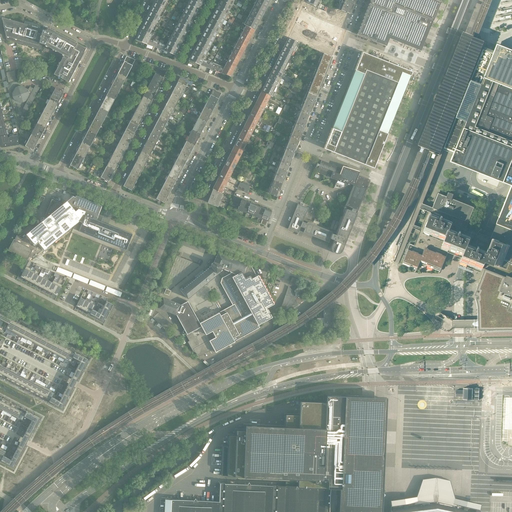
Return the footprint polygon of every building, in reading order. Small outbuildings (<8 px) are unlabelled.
[(201,5),(191,0),(190,0),(188,4),(198,10),(201,5)] [(231,6),(220,0),(218,5),(229,10),(231,6)] [(269,3),(263,0),(256,0),(253,6),(264,12),(269,3)] [(349,14),(354,2),(349,0),(339,0),(338,3),(340,4),(338,10),(349,14)] [(370,0),(357,35),(376,42),(377,40),(384,42),(387,35),(418,47),(426,27),(429,28),(440,0),(370,0)] [(165,8),(155,2),(150,11),(161,17),(165,8)] [(198,10),(188,4),(186,8),(196,14),(198,10)] [(229,10),(218,5),(215,9),(226,15),(229,10)] [(264,12),(253,6),(248,15),(259,21),(264,12)] [(196,14),(186,8),(183,13),(194,19),(196,14)] [(226,15),(215,9),(213,14),(224,19),(226,15)] [(161,17),(150,11),(145,20),(156,26),(161,17)] [(194,19),(183,13),(181,18),(191,23),(194,19)] [(224,19),(213,14),(211,18),(222,24),(224,19)] [(259,21),(248,15),(244,24),(246,26),(254,30),(259,21)] [(75,69),(76,66),(77,66),(77,65),(80,60),(80,59),(81,56),(82,56),(84,53),(83,53),(84,51),(82,49),(84,47),(76,43),(75,43),(75,42),(74,42),(69,39),(68,39),(65,38),(65,37),(59,34),(58,34),(55,33),(56,32),(49,29),(47,28),(43,27),(43,29),(40,28),(40,26),(25,22),(24,24),(19,22),(19,23),(18,22),(18,23),(14,22),(15,21),(14,21),(8,20),(7,19),(7,20),(4,19),(4,18),(3,18),(2,18),(4,26),(5,27),(4,30),(7,40),(41,50),(43,44),(45,45),(44,45),(47,47),(48,47),(51,48),(51,49),(57,52),(58,52),(61,53),(60,54),(61,54),(63,55),(63,56),(62,58),(62,59),(61,61),(60,61),(60,62),(57,67),(57,68),(56,71),(55,71),(55,72),(53,74),(58,77),(59,74),(63,76),(61,79),(68,82),(70,79),(70,78),(71,75),(72,76),(72,75),(75,70),(75,69)] [(191,23),(181,18),(178,22),(189,28),(191,23)] [(222,24),(211,18),(208,23),(219,29),(222,24)] [(156,26),(145,20),(141,29),(151,35),(156,26)] [(189,28),(178,22),(176,27),(186,32),(189,28)] [(219,29),(208,23),(206,27),(217,33),(219,29)] [(254,30),(246,26),(240,37),(248,42),(254,30)] [(186,32),(176,27),(174,31),(184,37),(186,32)] [(217,33),(206,27),(204,32),(214,38),(217,33)] [(151,35),(141,29),(135,40),(146,44),(149,39),(151,35)] [(184,37),(174,31),(171,36),(182,41),(184,37)] [(214,38),(204,32),(201,36),(212,42),(214,38)] [(478,42),(455,33),(434,87),(411,146),(434,155),(452,117),(459,97),(467,80),(478,42)] [(156,47),(158,42),(160,38),(157,36),(153,40),(152,41),(149,39),(146,44),(156,47)] [(182,41),(171,36),(169,40),(179,46),(182,41)] [(212,42),(201,36),(199,41),(210,46),(212,42)] [(248,42),(240,37),(234,49),(242,53),(248,42)] [(299,43),(288,38),(286,42),(297,48),(299,43)] [(179,46),(169,40),(166,46),(177,51),(179,46)] [(210,46),(199,41),(197,45),(207,51),(210,46)] [(164,51),(166,46),(163,44),(159,42),(158,42),(156,47),(164,51)] [(297,48),(286,42),(284,47),(295,52),(297,48)] [(511,49),(510,49),(499,45),(497,44),(493,53),(485,49),(483,49),(450,131),(444,148),(453,152),(450,161),(465,167),(505,183),(508,184),(511,185),(496,223),(496,224),(491,238),(488,236),(482,234),(476,232),(469,229),(465,228),(431,212),(428,211),(413,247),(409,246),(402,264),(404,264),(404,265),(415,269),(417,269),(419,263),(425,265),(425,264),(428,265),(427,266),(438,271),(439,270),(440,270),(448,250),(455,253),(456,252),(460,253),(463,254),(460,261),(464,262),(471,265),(476,267),(484,270),(474,294),(478,296),(478,298),(476,298),(477,301),(477,304),(478,306),(478,309),(478,312),(478,315),(478,317),(478,318),(480,318),(480,321),(480,328),(511,327),(511,49)] [(207,51),(197,45),(194,50),(205,56),(207,51)] [(177,51),(166,46),(164,51),(162,54),(163,54),(164,53),(167,54),(167,52),(175,55),(177,51)] [(295,52),(284,47),(281,51),(293,56),(295,52)] [(234,49),(228,60),(236,65),(242,53),(234,49)] [(205,56),(194,50),(192,55),(203,60),(205,56)] [(293,56),(281,51),(279,56),(290,61),(293,56)] [(332,128),(323,149),(333,152),(335,153),(373,168),(373,167),(374,165),(377,159),(378,156),(381,148),(384,142),(385,139),(387,134),(389,127),(403,93),(405,87),(406,85),(408,80),(410,76),(411,72),(396,66),(397,64),(389,60),(388,62),(365,53),(362,52),(354,71),(343,98),(332,128)] [(332,57),(322,53),(317,66),(327,70),(332,57)] [(203,60),(192,55),(189,60),(200,65),(203,60)] [(135,60),(126,56),(124,61),(132,66),(135,60)] [(290,61),(279,56),(277,60),(288,65),(290,61)] [(205,61),(203,60),(200,65),(210,69),(213,63),(211,63),(210,62),(206,60),(205,61)] [(236,65),(228,60),(225,65),(224,68),(224,67),(221,73),(230,76),(236,65)] [(288,65),(277,60),(275,65),(286,70),(288,65)] [(126,77),(132,66),(124,61),(118,73),(126,77)] [(286,70),(275,65),(272,69),(284,75),(286,70)] [(16,81),(13,66),(5,68),(8,83),(16,81)] [(327,70),(317,66),(312,79),(322,83),(327,70)] [(166,72),(157,68),(155,73),(163,78),(166,72)] [(284,75),(272,69),(270,73),(281,79),(284,75)] [(126,77),(118,73),(112,84),(120,89),(126,77)] [(163,78),(155,73),(149,85),(157,89),(163,78)] [(281,79),(270,73),(268,78),(279,84),(281,79)] [(188,80),(180,77),(177,82),(186,87),(189,81),(188,80)] [(279,84),(268,78),(266,83),(277,88),(279,84)] [(322,83),(312,79),(307,91),(317,95),(322,83)] [(177,82),(174,88),(171,94),(180,98),(186,87),(177,82)] [(277,88),(266,83),(263,87),(275,92),(277,88)] [(120,89),(112,84),(106,96),(114,100),(120,89)] [(149,85),(146,91),(143,96),(151,101),(157,89),(149,85)] [(25,115),(39,88),(35,86),(33,90),(31,89),(32,88),(30,87),(29,89),(27,89),(21,86),(15,88),(12,94),(14,100),(20,103),(26,101),(27,99),(28,100),(20,115),(24,117),(25,115)] [(275,92),(263,87),(261,92),(270,96),(272,97),(275,92)] [(55,88),(52,94),(49,100),(57,104),(63,92),(55,88)] [(221,93),(213,90),(210,95),(218,99),(221,93)] [(317,95),(307,91),(303,101),(302,104),(303,104),(312,108),(317,95)] [(261,92),(258,97),(255,104),(264,108),(270,96),(261,92)] [(171,94),(168,99),(165,105),(173,110),(180,98),(171,94)] [(210,95),(207,100),(204,106),(212,111),(218,99),(210,95)] [(114,100),(106,96),(100,107),(108,112),(114,100)] [(151,101),(143,96),(137,108),(145,112),(151,101)] [(49,100),(46,105),(43,111),(51,116),(57,104),(49,100)] [(264,108),(255,104),(249,116),(258,120),(264,108)] [(312,108),(303,104),(298,117),(307,120),(312,108)] [(165,105),(162,111),(159,117),(167,121),(173,110),(165,105)] [(212,111),(204,106),(198,118),(206,122),(212,111)] [(108,112),(100,107),(94,119),(102,123),(108,112)] [(145,112),(137,108),(131,119),(139,124),(145,112)] [(51,116),(43,111),(37,123),(45,127),(51,116)] [(258,120),(249,116),(243,128),(252,133),(258,120)] [(167,121),(159,117),(153,128),(161,133),(167,121)] [(307,120),(298,117),(293,130),(302,133),(307,120)] [(206,122),(198,118),(192,129),(200,134),(206,122)] [(102,123),(94,119),(88,130),(96,135),(102,123)] [(139,124),(131,119),(125,131),(133,135),(139,124)] [(37,123),(34,128),(31,134),(39,138),(45,127),(37,123)] [(161,133),(153,128),(147,140),(155,144),(161,133)] [(252,133),(243,128),(237,140),(246,145),(252,133)] [(200,134),(192,129),(186,141),(194,145),(200,134)] [(96,135),(88,130),(82,142),(90,146),(96,135)] [(302,133),(293,130),(288,142),(297,146),(302,133)] [(133,135),(125,131),(119,142),(127,146),(133,135)] [(36,144),(38,141),(39,138),(31,134),(27,141),(25,140),(23,143),(26,144),(25,146),(33,150),(36,144)] [(14,146),(13,136),(10,137),(9,137),(7,138),(0,139),(0,146),(1,148),(14,146)] [(155,144),(147,140),(141,151),(149,155),(155,144)] [(246,145),(237,140),(231,152),(240,157),(246,145)] [(194,145),(186,141),(180,152),(188,157),(194,145)] [(90,146),(82,142),(76,154),(84,158),(90,146)] [(127,146),(119,142),(113,154),(121,158),(127,146)] [(297,146),(288,142),(283,154),(292,158),(297,146)] [(149,155),(141,151),(135,163),(143,167),(149,155)] [(188,157),(180,152),(174,164),(182,168),(188,157)] [(240,157),(231,152),(224,165),(233,169),(240,157)] [(81,164),(84,158),(76,154),(69,165),(78,169),(79,168),(81,169),(83,165),(81,164)] [(113,154),(110,160),(107,165),(115,170),(121,158),(113,154)] [(283,154),(278,167),(287,171),(292,158),(283,154)] [(357,210),(370,180),(358,175),(358,174),(358,175),(354,174),(354,173),(353,173),(353,174),(352,174),(352,173),(321,160),(316,172),(337,181),(334,188),(333,188),(332,188),(333,188),(335,189),(336,189),(337,189),(339,189),(338,189),(339,187),(341,188),(341,189),(345,188),(347,187),(348,186),(349,185),(350,184),(353,186),(345,206),(351,208),(350,210),(346,209),(345,211),(355,215),(356,213),(357,210)] [(143,167),(135,163),(129,174),(137,178),(143,167)] [(182,168),(174,164),(168,175),(176,180),(182,168)] [(107,165),(104,171),(101,177),(107,181),(108,181),(115,170),(107,165)] [(233,169),(224,165),(218,177),(227,182),(233,169)] [(287,171),(278,167),(273,178),(273,180),(282,184),(287,171)] [(137,178),(129,174),(123,186),(127,188),(131,190),(137,178)] [(176,180),(168,175),(162,187),(170,191),(176,180)] [(227,182),(218,177),(212,190),(213,190),(221,194),(221,193),(227,182)] [(277,197),(282,184),(273,180),(269,190),(267,193),(269,193),(277,197)] [(170,191),(162,187),(156,199),(164,203),(170,191)] [(221,194),(213,190),(207,203),(217,206),(222,194),(221,193),(221,194)] [(465,228),(474,207),(452,198),(453,194),(448,192),(446,196),(445,196),(438,193),(431,212),(465,228)] [(407,204),(411,197),(405,194),(401,201),(407,204)] [(14,239),(8,250),(26,260),(27,260),(27,259),(30,261),(37,255),(38,254),(44,249),(74,225),(76,223),(80,224),(78,231),(97,239),(101,240),(102,240),(102,241),(125,250),(132,234),(108,224),(101,222),(103,216),(98,214),(101,206),(76,195),(75,197),(73,196),(69,199),(66,201),(63,204),(52,199),(45,215),(48,216),(26,234),(26,235),(26,234),(27,235),(22,239),(21,238),(17,236),(16,236),(14,240),(14,239)] [(241,200),(238,209),(243,211),(247,212),(247,213),(253,215),(256,206),(241,200)] [(342,250),(355,215),(345,211),(336,235),(332,233),(332,232),(307,222),(306,223),(302,222),(308,208),(298,204),(288,229),(298,233),(299,231),(332,244),(331,246),(331,247),(331,248),(331,249),(331,250),(331,251),(332,251),(332,252),(333,252),(333,253),(334,253),(335,253),(336,254),(337,254),(338,254),(338,253),(339,253),(340,253),(340,252),(341,252),(341,251),(342,250)] [(271,211),(257,206),(256,206),(253,215),(258,217),(259,217),(263,218),(262,219),(267,221),(271,211)] [(163,298),(159,308),(174,314),(176,315),(187,334),(186,335),(189,341),(188,342),(188,343),(193,352),(194,351),(195,352),(198,357),(200,356),(211,350),(212,352),(215,351),(215,352),(260,328),(258,324),(263,321),(271,317),(269,312),(266,308),(273,304),(271,301),(261,281),(258,276),(258,275),(257,275),(256,276),(251,266),(248,265),(248,264),(233,258),(230,257),(218,252),(215,259),(215,260),(214,262),(212,261),(212,262),(212,261),(210,261),(209,262),(208,263),(209,265),(210,265),(209,265),(210,265),(210,266),(205,271),(204,272),(193,281),(185,287),(184,289),(183,289),(181,291),(187,299),(188,298),(202,286),(213,278),(215,276),(218,273),(219,272),(223,277),(222,278),(220,283),(222,287),(232,305),(227,308),(220,312),(199,323),(199,322),(188,302),(187,301),(180,305),(168,300),(163,298)] [(23,267),(20,271),(23,273),(26,266),(28,261),(26,260),(25,263),(23,267)] [(23,273),(20,277),(25,279),(31,269),(26,266),(23,273)] [(31,269),(25,279),(30,282),(34,273),(36,270),(32,267),(31,269)] [(73,273),(58,267),(56,272),(71,278),(73,273)] [(34,273),(30,282),(34,284),(39,276),(34,273)] [(89,279),(74,273),(72,278),(87,284),(89,279)] [(39,276),(34,284),(39,287),(43,278),(39,276)] [(43,278),(39,287),(43,289),(48,280),(43,278)] [(52,283),(48,291),(52,294),(58,283),(59,281),(57,279),(55,278),(53,280),(52,282),(52,283)] [(48,280),(43,289),(48,291),(52,283),(52,282),(48,280)] [(105,286),(90,280),(88,285),(103,291),(105,286)] [(58,283),(52,294),(57,296),(63,285),(58,283)] [(122,292),(107,286),(105,291),(120,297),(122,292)] [(285,314),(286,313),(298,305),(297,304),(299,304),(305,300),(304,295),(304,294),(303,289),(298,287),(294,291),(292,290),(291,290),(288,287),(285,295),(280,310),(285,314)] [(81,298),(76,306),(81,309),(85,300),(81,298)] [(85,300),(81,309),(85,311),(90,303),(85,300)] [(106,301),(102,310),(107,312),(111,304),(106,301)] [(90,303),(85,311),(90,313),(90,314),(92,309),(95,305),(90,303)] [(318,318),(317,318),(317,334),(319,334),(336,334),(336,310),(330,310),(330,304),(323,304),(323,318),(319,318),(318,318)] [(90,313),(89,314),(98,318),(100,314),(100,313),(92,309),(90,314),(90,313)] [(100,314),(98,318),(102,321),(107,312),(102,310),(100,313),(100,314)] [(3,315),(0,320),(8,324),(11,319),(3,315)] [(8,324),(6,328),(12,331),(16,322),(11,320),(11,319),(8,324)] [(16,322),(12,331),(17,334),(21,325),(16,322)] [(21,325),(17,334),(22,336),(27,328),(21,325)] [(27,328),(22,336),(27,339),(32,331),(27,328)] [(162,328),(160,330),(180,348),(182,345),(162,328)] [(32,331),(27,339),(33,342),(37,333),(32,331)] [(37,333),(33,342),(38,345),(43,336),(37,333)] [(43,336),(38,345),(43,348),(48,339),(43,336)] [(48,339),(43,348),(49,350),(53,342),(48,339)] [(53,342),(49,350),(54,353),(59,345),(53,342)] [(59,345),(54,353),(59,356),(64,347),(59,345)] [(64,347),(59,356),(65,359),(69,350),(64,347)] [(69,350),(65,359),(70,362),(72,357),(75,353),(74,352),(74,353),(69,350)] [(75,353),(72,357),(80,361),(80,362),(83,357),(75,353)] [(80,361),(78,365),(83,368),(87,359),(83,357),(80,362),(80,361)] [(78,365),(74,373),(79,376),(83,368),(78,365)] [(6,368),(1,377),(6,379),(10,370),(6,368)] [(10,370),(6,379),(11,382),(15,373),(10,370)] [(15,373),(11,382),(15,384),(20,375),(15,373)] [(74,373),(70,381),(74,384),(79,376),(74,373)] [(20,375),(15,384),(20,387),(25,378),(20,375)] [(25,378),(20,387),(25,389),(30,380),(25,378)] [(30,380),(25,389),(30,392),(34,383),(30,380)] [(70,381),(65,389),(70,392),(74,384),(70,381)] [(34,383),(30,392),(35,394),(39,385),(34,383)] [(39,385),(35,394),(39,397),(44,388),(39,385)] [(44,388),(39,397),(44,399),(49,391),(44,388)] [(463,391),(456,391),(455,396),(463,397),(463,400),(478,400),(479,389),(463,388),(463,391)] [(65,389),(61,397),(66,400),(70,392),(65,389)] [(49,391),(44,399),(49,402),(51,397),(52,397),(54,393),(53,393),(49,391)] [(223,446),(221,476),(286,478),(285,486),(330,488),(329,511),(358,511),(380,511),(381,500),(385,397),(362,396),(352,396),(345,395),(332,395),(325,394),(325,402),(299,401),(299,402),(299,415),(285,414),(285,426),(244,424),(244,430),(236,429),(236,435),(229,435),(228,446),(223,446)] [(51,397),(49,402),(57,406),(59,401),(52,397),(51,397)] [(59,401),(57,406),(62,408),(66,400),(61,397),(59,401)] [(7,401),(3,410),(7,412),(12,404),(7,401)] [(12,404),(7,412),(12,415),(17,406),(12,404)] [(17,406),(12,415),(17,417),(22,409),(17,406)] [(22,409),(17,417),(22,420),(24,416),(26,411),(22,409)] [(26,411),(24,416),(32,420),(34,416),(26,411)] [(32,420),(30,424),(35,426),(39,418),(34,416),(32,420)] [(30,424),(26,432),(30,434),(35,426),(30,424)] [(400,448),(400,442),(395,442),(396,446),(393,446),(393,445),(390,445),(391,449),(395,449),(395,453),(401,453),(400,448)] [(15,452),(13,456),(18,459),(22,451),(17,448),(15,452)] [(3,456),(1,460),(9,465),(11,460),(3,456)] [(11,460),(9,465),(13,467),(18,459),(13,456),(11,460)] [(169,478),(172,483),(184,475),(180,470),(169,478)] [(358,511),(329,511),(330,488),(285,486),(244,484),(244,485),(238,485),(238,484),(226,484),(219,483),(219,501),(217,501),(172,500),(166,499),(165,511),(478,511),(478,510),(478,509),(480,510),(481,503),(454,498),(450,480),(448,480),(436,480),(423,479),(422,479),(416,496),(389,500),(390,506),(392,506),(391,507),(390,510),(389,511),(358,511)] [(103,505),(116,496),(113,492),(101,501),(103,505)]
